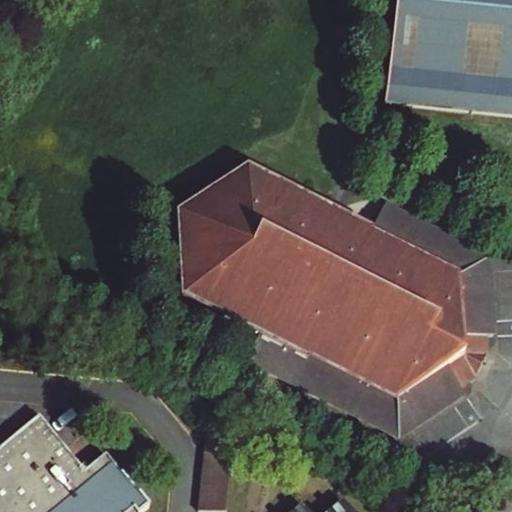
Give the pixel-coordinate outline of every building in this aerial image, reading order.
[(511,0),(399,0),(388,107),(511,122),(511,0)] [(356,232),(356,227),(351,224),(348,226),(323,214),(323,209),(316,206),(311,208),(288,196),(287,190),(282,187),(277,190),(254,179),(252,172),(245,171),(245,173),(222,189),(216,187),(211,190),(211,196),(188,212),(184,210),(180,218),(184,220),(185,255),(181,258),(181,264),(186,267),(186,295),(183,296),(185,302),(190,299),(213,311),(213,317),(218,319),(223,317),(248,331),(247,335),(253,338),(257,335),(284,348),(284,355),(291,358),(295,355),(307,361),(292,390),(394,443),(462,400),(457,389),(475,380),(485,358),(484,338),(492,338),(488,260),(384,207),(368,238),(356,232)] [(135,511),(148,502),(104,449),(84,464),(39,409),(0,440),(0,511),(135,511)] [(228,511),(230,497),(232,481),(234,467),(236,451),(237,437),(211,433),(209,448),(207,464),(206,478),(204,494),(202,508),(226,511),(228,511)] [(352,511),(345,502),(333,511),(311,511),(306,505),(297,511),(352,511)]
